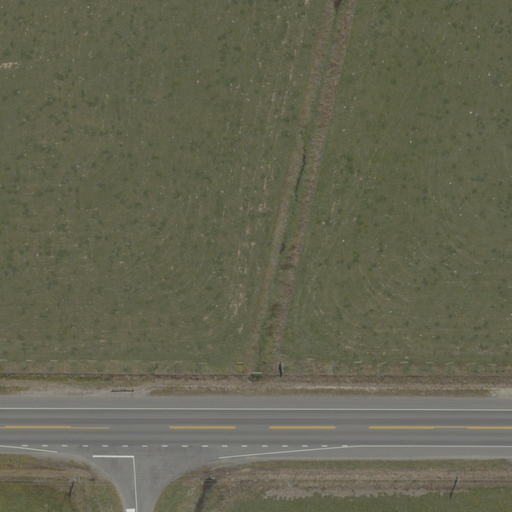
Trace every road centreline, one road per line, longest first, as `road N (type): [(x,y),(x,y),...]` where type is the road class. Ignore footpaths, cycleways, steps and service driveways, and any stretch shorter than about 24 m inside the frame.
road 1 (trunk): [(511,428),(132,428)]
road 2 (trunk): [(132,428),(0,427)]
